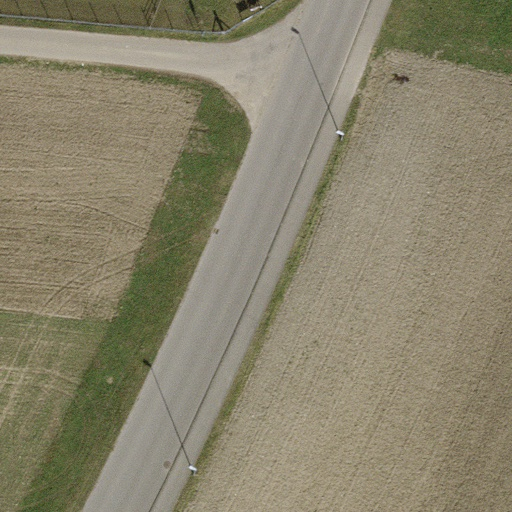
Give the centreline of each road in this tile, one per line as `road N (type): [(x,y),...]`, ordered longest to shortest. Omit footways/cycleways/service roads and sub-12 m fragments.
road 1 (tertiary): [(116,511),(191,359),(341,0)]
road 2 (track): [(0,45),(231,63),(305,91)]
